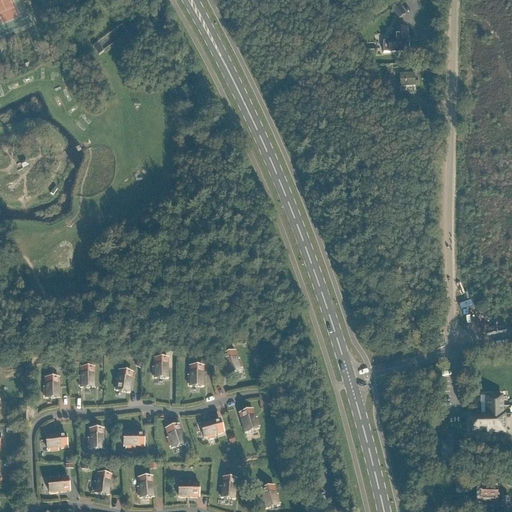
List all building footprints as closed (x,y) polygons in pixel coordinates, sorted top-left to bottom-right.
[(399,5),(391,10),(398,20),(406,15),(399,5)] [(407,53),(407,35),(407,30),(393,30),(394,36),(388,37),(388,42),(382,42),(383,54),(407,53)] [(414,76),(400,77),(401,89),(415,88),(414,76)] [(234,352),(223,356),(225,363),(223,363),(227,376),(240,372),(240,370),(241,369),(238,361),(237,361),(234,352)] [(152,369),(152,377),(154,377),(154,380),(168,380),(168,366),(166,366),(166,359),(154,359),(154,369),(152,369)] [(188,377),(188,386),(189,386),(189,388),(203,388),(203,374),(201,374),(201,368),(189,368),(189,377),(188,377)] [(80,378),(79,378),(79,387),(80,387),(80,389),(94,389),(94,375),(92,375),(92,369),(80,369),(80,378)] [(116,381),(114,390),(116,390),(115,392),(129,394),(131,381),(129,381),(130,374),(119,372),(117,381),(116,381)] [(44,388),(44,397),(45,397),(45,399),(59,399),(59,386),(57,386),(57,379),(45,379),(45,388),(44,388)] [(485,410),(486,410),(501,409),(502,409),(501,398),(485,398),(485,410)] [(501,416),(501,409),(486,410),(486,417),(472,417),(473,436),(482,435),(482,437),(490,436),(490,435),(504,434),(503,416),(501,416)] [(252,411),(240,414),(242,421),(241,421),(245,434),(258,430),(257,428),(258,428),(256,419),(255,420),(252,411)] [(213,422),(200,426),(204,439),(206,439),(206,440),(215,437),(214,436),(223,434),(220,422),(213,424),(213,422)] [(177,427),(165,430),(168,439),(167,439),(169,448),(171,448),(171,450),(185,445),(181,433),(179,433),(177,427)] [(89,440),(88,440),(88,448),(89,448),(89,451),(103,451),(103,437),(101,437),(101,430),(89,430),(89,440)] [(123,434),(123,448),(125,448),(125,449),(134,449),(134,448),(144,448),(144,436),(137,436),(137,434),(123,434)] [(59,436),(45,437),(47,451),(49,451),(49,452),(58,451),(58,450),(67,449),(66,437),(59,437),(59,436)] [(95,484),(93,492),(95,492),(94,495),(108,496),(110,483),(108,483),(109,476),(97,475),(96,484),(95,484)] [(50,481),(48,481),(49,494),(62,493),(62,491),(69,491),(68,479),(58,480),(58,478),(50,479),(50,481)] [(139,488),(137,489),(138,497),(139,497),(139,499),(153,498),(152,485),(150,485),(150,478),(138,479),(139,488)] [(220,488),(219,497),(221,497),(220,499),(234,500),(236,487),(234,487),(234,480),(222,479),(221,488),(220,488)] [(180,485),(178,485),(178,498),(192,499),(192,497),(199,497),(199,485),(189,485),(189,483),(180,483),(180,485)] [(263,497),(262,497),(265,510),(278,507),(278,505),(279,504),(277,496),(276,496),(273,487),(262,490),(263,497)] [(505,497),(496,497),(496,489),(480,489),(480,502),(499,503),(499,511),(508,511),(508,499),(505,499),(505,497)]
